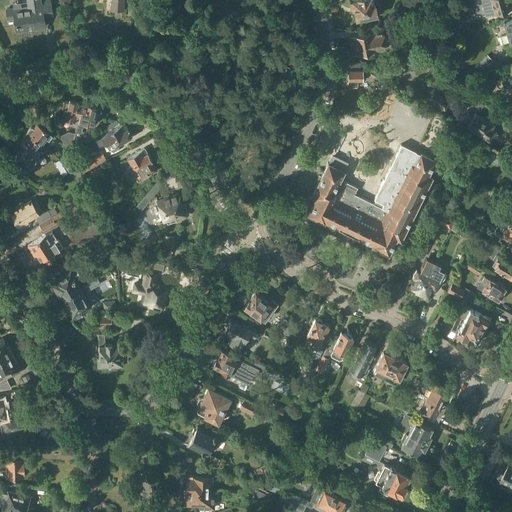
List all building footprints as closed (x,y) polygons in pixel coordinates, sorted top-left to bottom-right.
[(15,18),(17,29),(28,28),(27,25),(44,23),(43,15),(52,13),(49,0),(27,0),(28,5),(7,8),(8,19),(15,18)] [(111,0),(111,10),(123,10),(123,0),(111,0)] [(349,1),(351,9),(354,8),(356,19),(378,15),(376,5),(374,5),(373,0),(356,0),(357,0),(349,1)] [(481,0),(486,16),(511,8),(511,2),(511,0),(481,0)] [(461,25),(458,16),(443,20),(449,38),(461,34),(459,26),(461,25)] [(504,24),(507,34),(501,36),(503,44),(509,42),(509,43),(511,43),(511,19),(508,21),(507,18),(499,21),(500,25),(504,24)] [(351,37),(354,48),(353,49),(354,54),(373,50),(378,49),(377,46),(386,44),(383,30),(370,33),(351,37)] [(483,68),(492,59),(487,54),(478,63),(483,68)] [(382,80),(384,82),(382,85),(385,87),(389,80),(384,77),(384,76),(371,69),(372,67),(361,61),(359,64),(370,70),(368,73),(381,81),(382,80)] [(348,78),(348,80),(349,80),(349,86),(358,86),(358,80),(363,80),(363,76),(367,76),(367,69),(348,69),(348,73),(347,74),(347,77),(348,78)] [(511,84),(511,71),(501,74),(504,87),(511,84)] [(452,101),(434,90),(426,102),(442,112),(443,109),(445,111),(452,101)] [(72,119),(72,120),(71,122),(77,124),(82,103),(78,102),(78,101),(69,99),(69,101),(64,100),(62,109),(65,109),(63,117),(72,119)] [(76,129),(75,133),(71,148),(94,133),(82,131),(83,125),(84,125),(84,123),(94,125),(96,117),(98,117),(100,109),(95,108),(96,105),(87,103),(86,104),(82,103),(77,124),(76,129)] [(468,114),(463,121),(467,124),(467,125),(490,140),(496,129),(493,128),(495,125),(475,112),(472,117),(468,114)] [(32,126),(30,125),(26,131),(42,143),(47,137),(48,139),(52,134),(36,121),(32,126)] [(108,133),(102,136),(109,149),(132,136),(132,135),(132,134),(130,130),(129,130),(128,128),(128,129),(126,126),(124,128),(122,125),(108,133)] [(36,161),(32,158),(35,154),(36,155),(40,150),(38,149),(42,143),(26,131),(22,137),(23,138),(19,143),(23,145),(19,150),(19,149),(14,156),(30,169),(31,167),(36,161)] [(75,133),(68,131),(60,136),(68,150),(71,148),(75,133)] [(462,131),(449,156),(456,160),(451,169),(455,171),(460,162),(473,137),(462,131)] [(308,213),(324,222),(325,220),(344,229),(354,235),(373,244),(372,245),(389,254),(397,237),(400,239),(432,176),(428,174),(436,159),(421,152),(420,154),(415,151),(415,150),(401,144),(374,199),(376,200),(374,203),(355,193),(358,186),(342,179),(340,178),(344,170),(343,170),(347,162),(332,155),(329,162),(328,162),(311,196),(315,197),(311,204),(312,204),(310,209),(308,213)] [(157,169),(152,160),(152,158),(150,154),(148,153),(144,147),(127,157),(131,164),(128,166),(137,181),(157,169)] [(103,153),(79,166),(83,173),(106,160),(103,153)] [(75,168),(67,155),(60,159),(68,173),(72,171),(71,170),(75,168)] [(16,168),(26,176),(29,172),(19,164),(16,168)] [(89,182),(104,174),(100,166),(85,174),(89,182)] [(71,170),(72,171),(78,182),(84,178),(78,168),(75,169),(75,168),(71,170)] [(449,183),(455,171),(451,169),(445,181),(449,183)] [(162,185),(157,181),(145,195),(150,200),(162,185)] [(494,191),(489,202),(496,206),(501,194),(494,191)] [(185,212),(178,192),(156,200),(163,220),(185,212)] [(306,201),(311,204),(315,197),(311,196),(309,195),(306,201)] [(8,213),(12,221),(15,220),(18,226),(23,223),(24,226),(31,222),(29,220),(35,216),(39,223),(58,212),(54,206),(40,214),(32,201),(26,204),(25,203),(8,213)] [(37,254),(41,261),(45,258),(48,262),(56,257),(53,253),(54,254),(61,249),(61,248),(63,247),(56,235),(50,239),(47,235),(57,229),(53,224),(56,222),(55,221),(65,214),(63,210),(58,212),(39,223),(43,230),(42,230),(45,235),(28,245),(34,256),(37,254)] [(501,233),(511,238),(511,214),(510,214),(501,233)] [(164,235),(160,257),(169,259),(170,251),(172,252),(174,243),(174,242),(175,237),(164,235)] [(423,239),(416,254),(423,257),(431,243),(423,239)] [(494,260),(497,262),(493,267),(510,277),(511,274),(511,260),(498,252),(501,248),(488,240),(485,245),(498,254),(494,260)] [(97,242),(88,248),(93,257),(103,251),(97,242)] [(412,276),(413,277),(408,286),(419,292),(435,261),(428,258),(422,271),(416,268),(412,276)] [(435,261),(419,292),(428,296),(429,293),(432,295),(435,288),(438,284),(439,280),(440,281),(444,277),(445,271),(437,268),(439,263),(435,261)] [(482,268),(475,264),(470,273),(476,276),(482,268)] [(65,272),(51,281),(59,294),(61,293),(63,297),(80,287),(74,277),(75,276),(80,273),(76,267),(72,270),(71,268),(65,271),(65,272)] [(135,282),(133,291),(144,294),(143,300),(154,303),(154,305),(153,308),(161,310),(162,305),(163,305),(168,283),(155,279),(157,272),(145,269),(142,284),(135,282)] [(480,281),(484,284),(481,289),(497,299),(498,299),(501,299),(504,294),(502,293),(505,288),(505,287),(506,286),(501,282),(500,284),(484,274),(480,281)] [(80,287),(63,297),(69,307),(68,307),(68,308),(67,309),(67,310),(68,312),(68,313),(69,314),(70,314),(71,314),(72,314),(73,314),(74,316),(82,311),(90,306),(86,297),(92,293),(89,289),(100,282),(97,277),(80,287)] [(452,282),(447,291),(464,300),(466,301),(470,291),(452,282)] [(272,299),(270,301),(256,290),(249,299),(247,299),(243,304),(243,306),(243,307),(261,321),(261,320),(265,323),(271,316),(274,312),(273,311),(278,303),(272,299)] [(472,319),(474,320),(473,322),(487,329),(492,318),(487,316),(488,314),(479,310),(478,312),(465,305),(468,300),(471,302),(475,293),(470,291),(466,301),(464,300),(462,304),(461,303),(456,312),(464,316),(465,316),(470,318),(469,320),(471,321),(472,319)] [(104,309),(116,307),(115,299),(103,301),(104,309)] [(457,332),(466,337),(465,339),(473,343),(474,341),(480,339),(481,340),(487,329),(473,322),(474,320),(472,319),(471,321),(469,320),(470,318),(465,316),(464,316),(464,317),(456,313),(449,328),(457,332)] [(299,326),(303,317),(296,314),(292,322),(288,320),(282,332),(294,338),(295,339),(300,328),(300,326),(299,326)] [(111,316),(100,317),(100,325),(112,325),(111,316)] [(229,324),(224,332),(231,335),(228,341),(240,347),(242,345),(243,343),(243,342),(249,344),(253,338),(247,335),(248,333),(254,336),(257,330),(257,329),(256,329),(252,327),(232,317),(230,318),(228,322),(229,324)] [(310,347),(316,350),(313,355),(319,357),(323,349),(321,347),(323,345),(319,343),(329,326),(322,322),(323,320),(319,318),(317,320),(315,319),(306,336),(313,340),(310,347)] [(263,334),(263,335),(270,339),(274,331),(267,327),(263,334)] [(295,339),(294,338),(290,346),(296,349),(306,331),(300,328),(295,339)] [(322,354),(315,367),(315,368),(323,372),(330,358),(329,357),(330,354),(332,356),(339,360),(342,359),(353,337),(341,331),(338,337),(336,335),(331,346),(328,344),(323,354),(322,354)] [(97,356),(97,365),(99,365),(100,366),(105,366),(105,365),(114,364),(115,366),(120,366),(120,364),(123,364),(122,361),(128,361),(127,345),(122,345),(122,344),(112,344),(112,342),(107,342),(105,342),(105,333),(99,333),(99,345),(99,356),(97,356)] [(0,360),(13,354),(9,345),(7,346),(3,338),(0,339),(0,360)] [(376,346),(365,340),(351,369),(365,376),(371,363),(368,361),(376,346)] [(225,376),(229,376),(229,374),(249,384),(253,375),(250,373),(254,366),(233,355),(233,354),(221,348),(216,356),(214,357),(212,361),(213,363),(212,365),(221,369),(220,371),(221,374),(225,376)] [(384,352),(375,368),(373,373),(385,379),(395,358),(384,352)] [(0,389),(10,388),(6,381),(8,380),(5,375),(11,372),(12,374),(19,371),(15,363),(17,362),(13,354),(0,360),(0,389)] [(407,363),(395,358),(385,379),(396,384),(407,363)] [(305,362),(297,378),(308,383),(315,367),(305,362)] [(401,381),(402,382),(402,381),(407,383),(412,373),(412,372),(407,369),(402,378),(403,379),(401,381)] [(412,373),(407,383),(427,394),(434,380),(413,370),(412,372),(412,373)] [(313,373),(308,383),(316,386),(320,377),(313,373)] [(434,380),(427,394),(445,403),(447,404),(454,391),(434,380)] [(417,395),(425,398),(418,411),(429,416),(431,412),(435,414),(439,416),(440,414),(442,415),(447,404),(445,403),(427,394),(407,383),(402,381),(402,382),(414,388),(412,391),(418,394),(417,395)] [(369,386),(363,383),(360,390),(365,392),(369,386)] [(199,405),(197,409),(197,412),(219,423),(231,397),(208,386),(203,396),(199,397),(197,402),(199,405)] [(365,392),(360,390),(358,389),(350,404),(364,410),(371,395),(365,392)] [(0,418),(2,419),(4,418),(6,418),(7,418),(8,418),(8,416),(6,407),(4,407),(3,398),(0,398),(0,418)] [(264,408),(263,407),(244,398),(240,408),(259,418),(264,408)] [(263,407),(264,408),(281,416),(284,408),(266,400),(263,407)] [(398,427),(407,432),(428,442),(431,436),(429,435),(433,428),(415,418),(415,417),(405,412),(398,427)] [(192,431),(193,434),(188,445),(208,454),(212,445),(216,447),(220,439),(217,437),(217,436),(197,426),(197,427),(194,428),(192,431)] [(400,446),(416,454),(415,455),(418,456),(422,449),(424,450),(428,442),(407,432),(400,446)] [(372,438),(372,439),(386,447),(387,445),(391,447),(393,444),(386,440),(384,444),(372,438)] [(401,493),(401,491),(403,492),(405,491),(407,488),(407,486),(405,485),(409,475),(404,473),(405,471),(394,466),(393,468),(379,461),(386,447),(372,439),(362,459),(381,469),(375,481),(381,483),(379,487),(380,490),(387,493),(389,492),(391,489),(396,492),(396,491),(400,493),(401,493)] [(207,462),(216,466),(220,458),(211,454),(207,462)] [(24,476),(23,469),(27,469),(27,461),(23,462),(23,456),(3,457),(3,461),(0,461),(0,468),(5,468),(5,476),(24,476)] [(500,474),(498,477),(499,479),(508,484),(507,486),(508,488),(511,490),(511,489),(511,466),(510,465),(508,466),(504,474),(502,473),(500,474)] [(183,486),(185,488),(209,489),(209,488),(211,488),(211,483),(213,483),(213,475),(186,475),(185,480),(183,481),(183,486)] [(12,511),(15,511),(16,510),(23,511),(25,511),(28,504),(31,505),(34,497),(29,495),(6,489),(1,488),(0,487),(0,503),(2,504),(1,509),(12,511)] [(209,489),(185,488),(185,498),(188,498),(188,502),(199,502),(199,507),(215,508),(215,503),(215,495),(211,495),(211,488),(209,488),(209,489)] [(319,489),(313,501),(335,511),(339,511),(346,500),(323,489),(322,490),(319,489)] [(283,499),(303,509),(308,500),(287,490),(283,499)] [(307,511),(303,510),(303,509),(283,499),(282,500),(287,503),(283,510),(286,511),(287,511),(291,506),(301,511),(307,511)]
